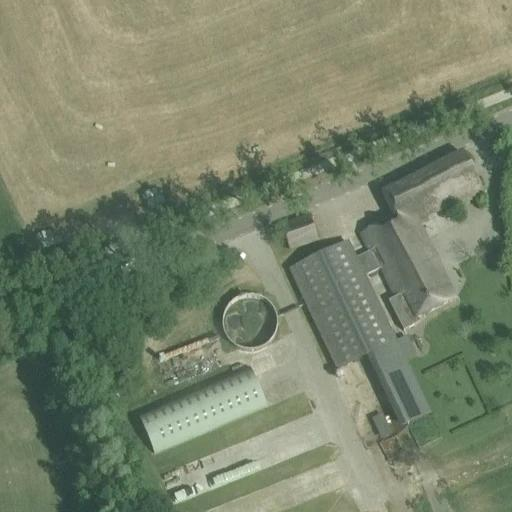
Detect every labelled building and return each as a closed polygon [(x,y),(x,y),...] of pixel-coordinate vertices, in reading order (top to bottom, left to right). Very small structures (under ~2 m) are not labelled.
[(364,278),(379,270),(394,300),(389,303),(404,332),(419,324),(417,319),(454,300),(442,276),(443,276),(418,226),(483,194),(463,154),(443,164),(417,177),(380,193),(394,219),(362,236),(370,253),(356,260),(348,244),(290,271),(336,371),(395,343),(364,278)] [(280,229),(282,235),(289,251),(316,241),(308,219),(280,229)] [(455,247),(445,248),(445,253),(497,252),(496,233),(454,234),(455,247)] [(280,315),(276,306),(268,300),(259,296),(250,295),(241,297),(234,302),(228,308),(224,316),(223,325),(225,334),(230,343),(237,349),(247,353),(257,353),(266,350),(274,344),(280,335),(282,325),(280,315)] [(230,376),(246,369),(239,355),(223,362),(230,376)] [(146,400),(160,397),(155,376),(141,379),(146,400)] [(250,452),(256,472),(309,456),(306,445),(296,448),(294,439),(250,452)]
